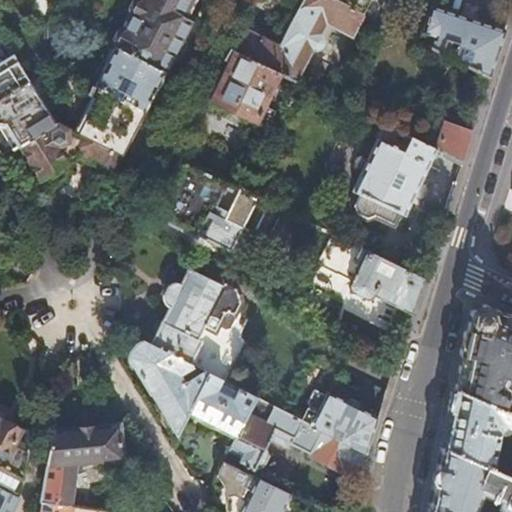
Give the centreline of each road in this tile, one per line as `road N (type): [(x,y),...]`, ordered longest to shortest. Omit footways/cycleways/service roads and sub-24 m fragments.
road 1 (residential): [(392,511),(450,270)]
road 2 (residential): [(450,270),(511,79)]
